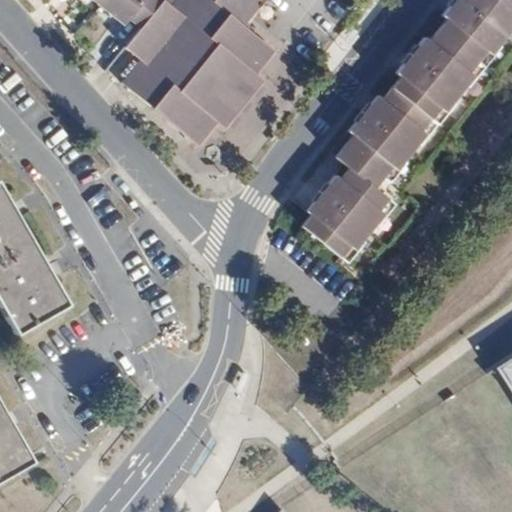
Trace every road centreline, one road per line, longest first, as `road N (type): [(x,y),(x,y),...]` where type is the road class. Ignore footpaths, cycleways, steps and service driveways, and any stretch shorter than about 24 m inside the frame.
road 1 (residential): [(236,257),(1,0)]
road 2 (residential): [(236,257),(265,185),(415,0)]
road 3 (residential): [(116,511),(207,394),(228,335),(236,257)]
